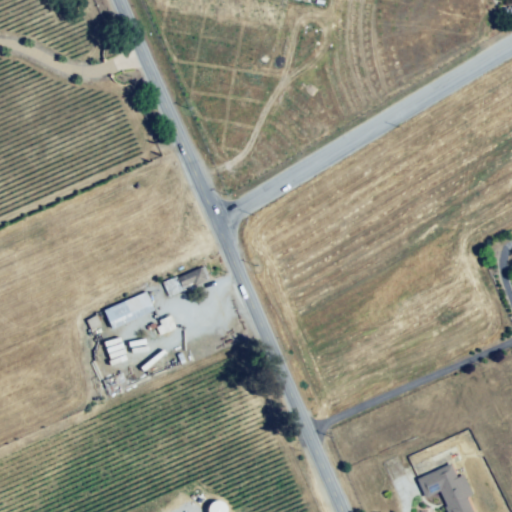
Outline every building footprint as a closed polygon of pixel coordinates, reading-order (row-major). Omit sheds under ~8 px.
[(176,289),(171,278),(199,266),(204,277),(176,289)] [(110,330),(102,313),(145,293),(153,311),(110,330)] [(89,332),(84,322),(94,317),(99,327),(89,332)] [(160,336),(155,323),(169,317),(174,329),(160,336)] [(98,380),(116,373),(121,384),(103,391),(98,380)] [(416,479),(448,464),(454,477),(461,474),(471,495),(463,499),(469,511),(449,511),(439,491),(426,498),(416,479)]
